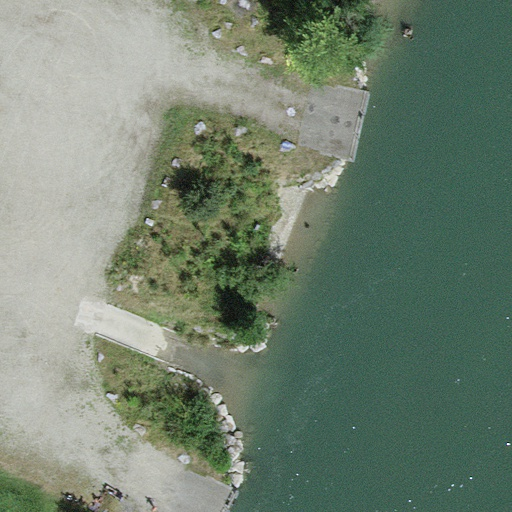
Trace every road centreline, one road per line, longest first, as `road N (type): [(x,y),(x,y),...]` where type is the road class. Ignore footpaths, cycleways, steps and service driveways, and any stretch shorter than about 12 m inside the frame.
road 1 (track): [(185,511),(82,449),(44,318),(103,77),(141,0)]
road 2 (track): [(0,31),(103,77),(344,121)]
